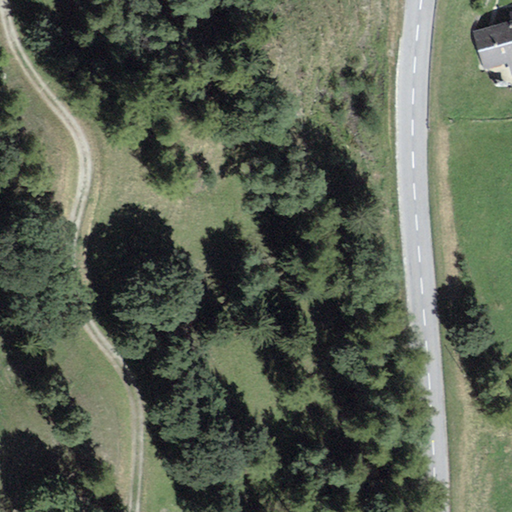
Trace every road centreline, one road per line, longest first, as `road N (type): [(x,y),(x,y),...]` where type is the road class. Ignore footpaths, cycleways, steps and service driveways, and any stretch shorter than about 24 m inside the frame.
road 1 (track): [(134,511),(133,388),(71,288),(85,157),(21,58),(4,0)]
road 2 (tertiary): [(434,511),(413,185),(421,0)]
